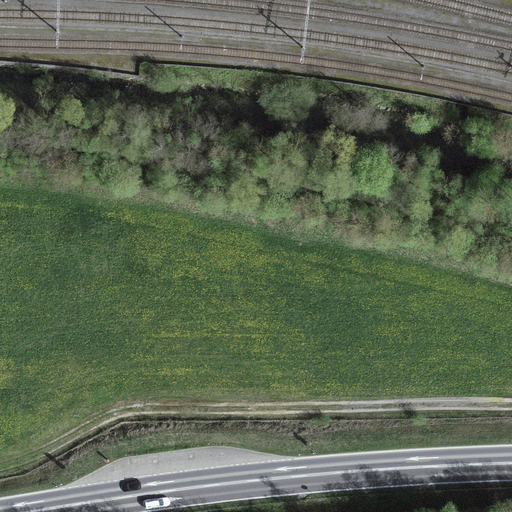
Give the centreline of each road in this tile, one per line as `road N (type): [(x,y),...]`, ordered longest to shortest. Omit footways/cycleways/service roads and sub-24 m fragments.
road 1 (track): [(511,401),(147,407),(109,413),(39,455)]
road 2 (motorway): [(511,463),(237,483),(43,511)]
